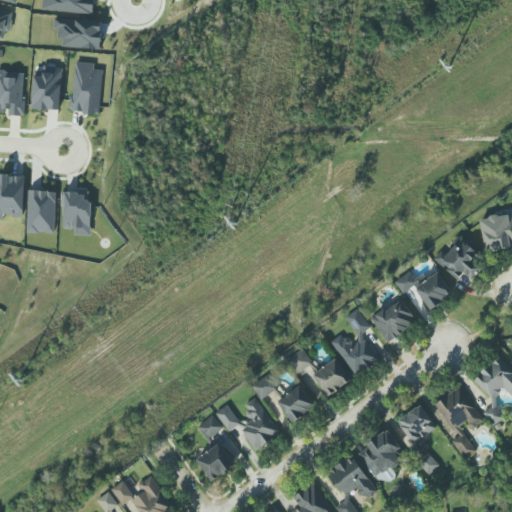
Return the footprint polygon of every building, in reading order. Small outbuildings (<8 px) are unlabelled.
[(93,15),(94,0),(44,0),(43,9),(93,15)] [(101,49),(102,20),(55,18),(54,29),(58,29),(58,38),(63,39),(62,47),(101,49)] [(94,63),(74,62),(71,112),(100,114),(102,70),(94,69),(94,63)] [(32,109),(60,110),(62,67),(43,66),(42,72),(34,72),(32,109)] [(0,111),(8,112),(8,115),(23,116),(25,72),(0,71),(0,111)] [(24,216),(24,176),(0,175),(0,219),(4,220),(4,216),(24,216)] [(55,233),(56,191),(28,190),(27,233),(55,233)] [(63,229),(75,229),(75,235),(90,235),(91,191),(64,191),(63,229)] [(511,246),(511,213),(480,219),(485,251),(511,246)] [(435,259),(457,280),(464,272),(472,280),(482,268),(473,260),(479,254),(458,235),(435,259)] [(438,272),(425,280),(422,275),(415,280),(410,272),(395,281),(403,293),(414,286),(429,309),(453,294),(438,272)] [(372,316),(385,342),(416,326),(403,300),(372,316)] [(353,376),(380,360),(363,333),(370,328),(358,309),(345,316),(360,341),(351,346),(344,334),(332,341),(353,376)] [(313,363),(303,349),(287,360),(297,374),(313,363)] [(312,375),(328,397),(351,381),(336,359),(312,375)] [(260,399),(275,390),(267,377),(252,386),(260,399)] [(292,423),(315,406),(300,385),(277,402),(292,423)] [(435,404),(457,437),(452,440),(464,460),(476,452),(460,427),(468,421),(472,428),(483,421),(461,387),(435,404)] [(253,420),(240,429),(255,450),(280,433),(256,398),(243,406),(253,420)] [(216,412),(228,432),(240,424),(229,405),(216,412)] [(436,429),(421,405),(397,420),(413,444),(436,429)] [(208,440),(223,428),(213,415),(198,427),(208,440)] [(406,455),(387,430),(357,452),(381,484),(395,474),(390,467),(406,455)] [(197,458),(210,481),(235,467),(222,444),(197,458)] [(429,475),(439,465),(428,453),(417,462),(429,475)] [(358,489),(363,499),(373,495),(358,457),(330,468),(341,496),(358,489)] [(138,485),(143,492),(131,500),(138,511),(171,511),(175,509),(152,475),(138,485)] [(122,505),(134,497),(123,481),(111,488),(122,505)] [(339,511),(357,511),(349,498),(336,506),(339,511)]
